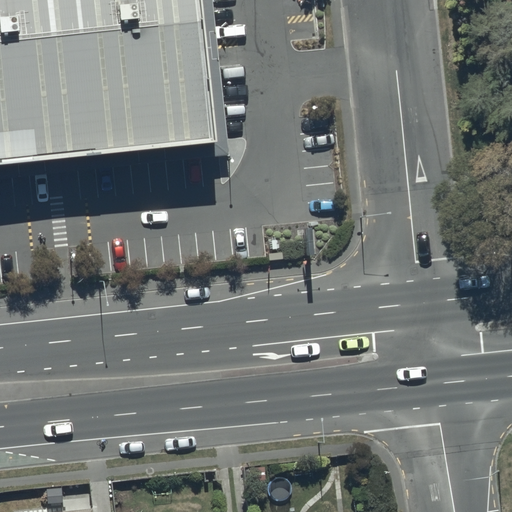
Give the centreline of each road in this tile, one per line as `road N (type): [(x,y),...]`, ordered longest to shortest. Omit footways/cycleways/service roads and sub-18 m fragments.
road 1 (primary): [(434,385),(0,427)]
road 2 (primary): [(0,349),(421,304)]
road 3 (residential): [(451,511),(434,385)]
